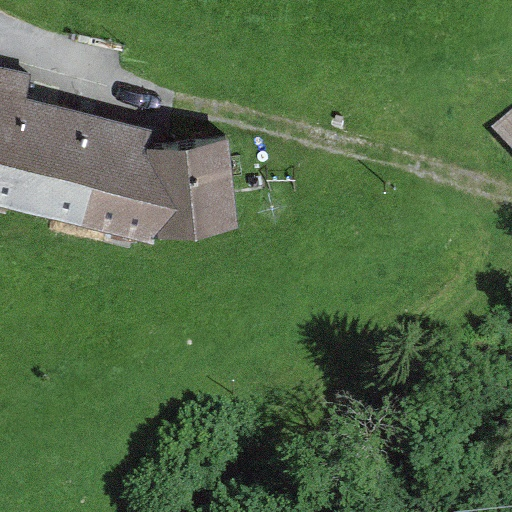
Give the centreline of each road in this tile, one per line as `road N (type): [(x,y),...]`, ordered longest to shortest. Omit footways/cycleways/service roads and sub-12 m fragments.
road 1 (track): [(191,511),(246,454),(348,397),(461,312),(488,285),(511,241)]
road 2 (track): [(511,203),(491,180),(466,172),(172,104)]
road 3 (track): [(0,31),(172,104)]
